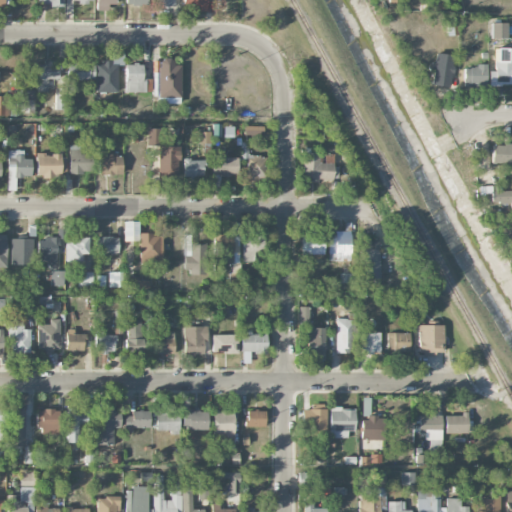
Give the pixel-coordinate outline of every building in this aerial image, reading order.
[(108,11),(108,4),(115,5),(115,0),(95,0),(95,10),(108,11)] [(157,0),(158,8),(175,7),(174,0),(157,0)] [(206,0),(183,0),(184,5),(193,5),(192,11),(206,12),(206,0)] [(490,39),(507,39),(507,23),(490,23),(490,39)] [(117,93),(117,65),(123,65),(123,53),(110,53),(110,62),(96,62),(96,93),(117,93)] [(448,88),(453,56),(435,53),(430,85),(448,88)] [(180,65),(171,66),(171,59),(158,59),(158,98),(180,98),(180,65)] [(511,61),(494,61),(494,72),(488,71),(488,85),(511,85),(511,61)] [(37,92),(48,92),(48,79),(64,79),(64,62),(37,62),(37,92)] [(94,64),(67,64),(67,80),(94,81),(94,64)] [(126,93),(151,92),(150,79),(142,80),(142,64),(125,64),(126,93)] [(485,87),(486,66),(464,66),(463,87),(485,87)] [(34,90),(21,90),(20,100),(18,100),(18,112),(34,113),(34,90)] [(0,116),(8,116),(9,96),(0,96),(0,116)] [(262,135),(262,127),(246,126),(245,135),(262,135)] [(146,146),(159,146),(159,129),(147,129),(146,146)] [(491,163),(511,164),(511,172),(511,144),(492,144),(491,163)] [(69,173),(92,173),(91,154),(79,154),(79,145),(68,145),(69,173)] [(178,146),(157,147),(158,178),(179,178),(178,146)] [(23,151),(8,150),(7,173),(13,173),(13,177),(30,177),(31,159),(23,159),(23,151)] [(322,154),(304,153),(303,179),(337,180),(338,166),(333,166),(333,155),(322,155),(322,154)] [(98,154),(99,176),(122,175),(121,154),(98,154)] [(36,155),(35,176),(65,176),(65,155),(36,155)] [(246,178),(266,179),(266,156),(247,156),(246,178)] [(237,158),(212,158),(212,176),(237,176),(237,158)] [(203,160),(183,160),(184,178),(204,178),(203,160)] [(511,190),(510,191),(490,191),(491,204),(510,203),(510,209),(511,208),(511,190)] [(138,222),(123,222),(124,241),(138,241),(138,222)] [(351,261),(350,232),(328,233),(329,261),(351,261)] [(152,233),(139,233),(139,264),(162,263),(161,236),(152,237),(152,233)] [(242,261),(263,261),(262,234),(242,235),(242,261)] [(184,235),(184,275),(205,275),(206,245),(190,245),(190,235),(184,235)] [(232,235),(213,235),(215,273),(222,273),(222,264),(233,264),(232,235)] [(324,254),(323,236),(301,236),(302,255),(324,254)] [(117,255),(117,238),(95,237),(94,254),(117,255)] [(37,238),(37,260),(48,260),(47,269),(56,269),(57,239),(37,238)] [(88,238),(73,238),(73,244),(65,244),(65,267),(81,267),(81,255),(88,255),(88,238)] [(10,265),(32,265),(32,239),(10,239),(10,265)] [(379,241),(363,241),(363,279),(379,279),(379,241)] [(63,286),(62,271),(50,271),(50,286),(63,286)] [(92,272),(77,272),(78,287),(92,286),(92,272)] [(109,287),(119,287),(119,273),(108,273),(109,287)] [(149,281),(138,281),(138,277),(124,277),(124,291),(149,291),(149,281)] [(196,314),(208,315),(209,299),(196,299),(196,314)] [(33,314),(33,300),(22,300),(22,314),(33,314)] [(309,307),(299,307),(299,325),(308,325),(309,307)] [(59,319),(49,320),(49,324),(37,325),(37,351),(60,351),(59,319)] [(352,353),(353,320),(336,319),(335,353),(352,353)] [(29,329),(23,329),(22,320),(8,320),(8,353),(29,353),(29,329)] [(126,351),(142,351),(141,325),(125,326),(126,351)] [(443,325),(418,325),(418,354),(443,354),(443,325)] [(204,327),(182,327),(183,355),(204,354),(204,327)] [(94,353),(114,353),(114,336),(103,335),(103,329),(94,329),(94,353)] [(307,357),(324,356),(323,329),(306,330),(307,357)] [(84,333),(66,332),(65,353),(83,353),(84,333)] [(173,332),(163,332),(163,339),(154,339),(154,355),(174,354),(173,332)] [(379,332),(359,333),(360,354),(380,353),(379,332)] [(408,333),(387,333),(387,350),(408,350),(408,333)] [(266,335),(240,334),(240,353),(266,353),(266,335)] [(237,353),(237,335),(211,335),(211,353),(237,353)] [(302,410),(303,436),(325,435),(325,404),(311,404),(311,409),(302,410)] [(329,438),(348,438),(348,431),(355,431),(355,409),(330,408),(329,438)] [(38,435),(59,435),(58,409),(37,410),(38,435)] [(120,429),(120,409),(94,410),(95,445),(113,445),(113,429),(120,429)] [(207,429),(207,410),(182,409),(182,428),(207,429)] [(5,446),(24,447),(24,410),(6,410),(5,446)] [(65,410),(66,448),(80,447),(80,432),(87,432),(87,410),(65,410)] [(212,411),(213,437),(233,436),(233,411),(212,411)] [(247,427),(264,427),(264,411),(247,411),(247,427)] [(148,412),(124,413),(124,431),(132,431),(132,428),(149,427),(148,412)] [(179,414),(155,414),(156,432),(179,432),(179,414)] [(419,414),(418,433),(428,433),(428,451),(441,451),(442,414),(419,414)] [(445,434),(467,433),(467,415),(445,415),(445,434)] [(382,440),(382,417),(361,417),(361,440),(382,440)] [(401,473),(401,486),(415,486),(414,473),(401,473)] [(443,492),(443,473),(432,473),(432,492),(443,492)] [(378,511),(379,495),(384,495),(384,475),(371,475),(371,496),(358,496),(357,511),(378,511)] [(169,495),(179,496),(180,478),(170,478),(169,495)] [(163,484),(152,484),(152,511),(175,511),(175,500),(163,500),(163,484)] [(19,504),(31,505),(32,487),(19,487),(19,504)] [(125,488),(125,511),(146,511),(146,510),(146,487),(125,488)] [(438,511),(439,494),(431,494),(431,489),(416,490),(416,511),(438,511)] [(191,490),(181,490),(181,511),(200,511),(201,509),(192,509),(191,490)] [(6,511),(27,511),(28,508),(14,508),(15,496),(7,495),(6,511)] [(115,511),(119,511),(119,497),(96,497),(95,511),(115,511)] [(459,499),(445,498),(444,511),(467,511),(467,507),(459,506),(459,499)] [(476,511),(498,511),(500,499),(477,498),(476,511)] [(303,511),(327,511),(328,508),(313,508),(313,503),(303,502),(303,511)] [(410,511),(410,510),(404,510),(404,502),(387,502),(386,511),(410,511)] [(232,511),(233,509),(218,509),(219,503),(211,503),(210,511),(232,511)]
